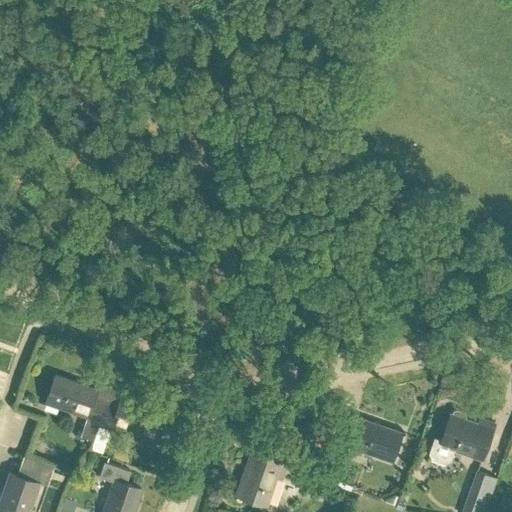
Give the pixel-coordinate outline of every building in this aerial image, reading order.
[(80,434),(93,439),(109,392),(55,372),(45,400),(87,414),(80,434)] [(109,392),(93,439),(90,447),(102,451),(112,423),(167,443),(173,426),(159,422),(163,411),(142,403),(144,398),(123,390),(121,396),(109,392)] [(476,421),(464,417),(465,413),(463,413),(464,411),(456,408),(456,410),(452,409),(441,439),(435,437),(431,449),(433,453),(447,458),(451,456),(454,448),(482,459),(496,421),(478,415),(476,421)] [(392,460),(402,432),(359,417),(349,445),(392,460)] [(253,444),(236,493),(267,503),(267,501),(276,475),(283,477),(294,444),(276,438),(272,450),(258,446),(253,444)] [(501,439),(493,457),(505,461),(511,443),(501,439)] [(338,479),(345,457),(329,452),(322,474),(338,479)] [(132,511),(141,487),(127,482),(131,469),(104,460),(99,476),(113,480),(102,511),(132,511)] [(476,469),(467,495),(486,501),(495,476),(492,475),(476,469)] [(0,511),(26,511),(37,481),(9,472),(0,498),(0,511)] [(418,505),(422,491),(409,486),(404,500),(418,505)] [(386,498),(385,501),(394,504),(397,495),(395,494),(386,498)] [(65,495),(59,511),(72,511),(77,499),(65,495)]
